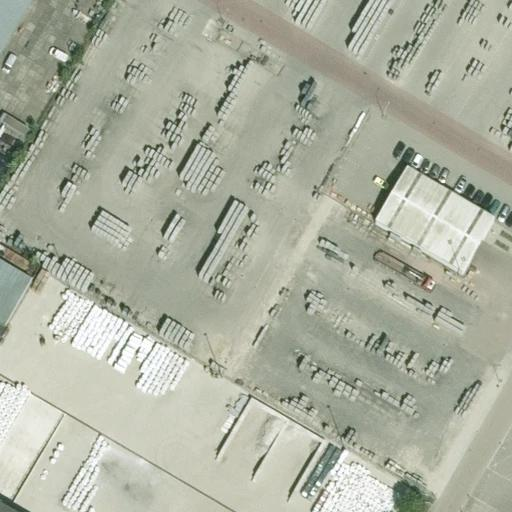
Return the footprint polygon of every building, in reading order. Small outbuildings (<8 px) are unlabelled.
[(0,0),(0,59),(35,0),(0,0)] [(125,0),(142,13),(152,0),(125,0)] [(294,170),(314,138),(287,122),(267,153),(294,170)] [(462,276),(493,223),(406,171),(375,225),(462,276)] [(0,318),(2,320),(28,270),(0,256),(0,318)] [(511,448),(508,446),(492,472),(510,483),(511,479),(511,448)] [(468,511),(492,511),(498,496),(477,488),(468,511)]
